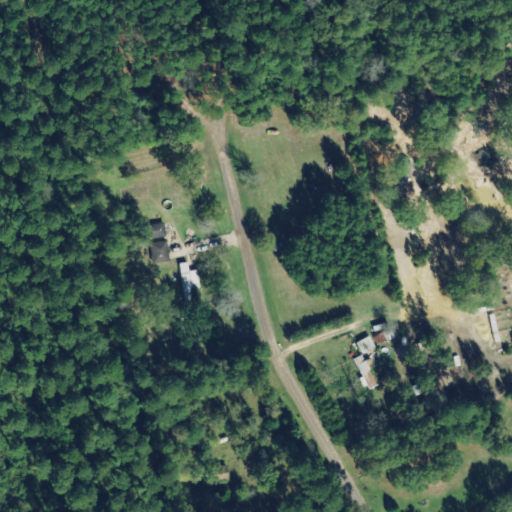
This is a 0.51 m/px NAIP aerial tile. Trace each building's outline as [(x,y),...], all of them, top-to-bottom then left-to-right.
[(153,239),(167,237),(165,225),(158,226),(159,229),(151,229),(153,239)] [(172,259),(167,241),(150,246),(156,265),(172,259)] [(188,302),(203,300),(198,271),(191,272),(190,263),(182,265),(188,302)] [(358,343),(363,355),(376,348),(371,337),(358,343)] [(376,367),(372,359),(366,362),(363,356),(355,359),(370,390),(378,386),(370,370),(376,367)] [(233,481),(230,466),(217,468),(219,483),(233,481)]
